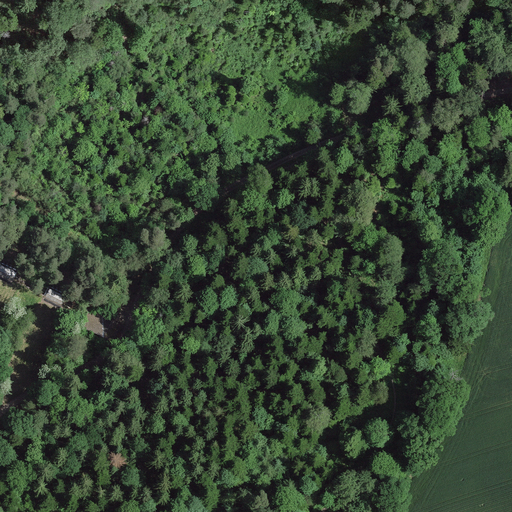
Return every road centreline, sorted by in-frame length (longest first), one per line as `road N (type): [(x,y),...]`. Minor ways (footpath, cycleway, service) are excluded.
road 1 (track): [(121,340),(152,270),(199,210),(238,183),(330,143)]
road 2 (track): [(330,143),(511,93)]
road 3 (track): [(0,412),(87,368),(121,340)]
